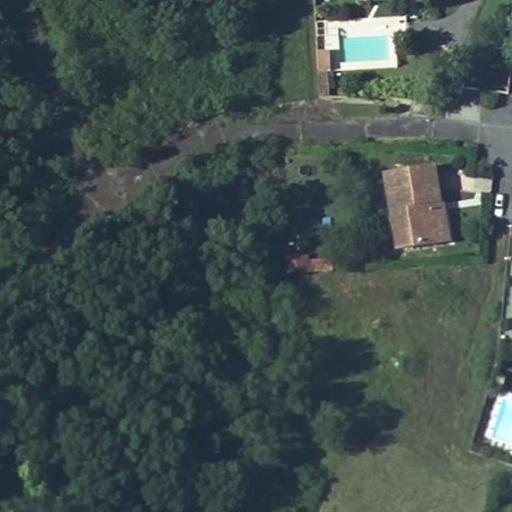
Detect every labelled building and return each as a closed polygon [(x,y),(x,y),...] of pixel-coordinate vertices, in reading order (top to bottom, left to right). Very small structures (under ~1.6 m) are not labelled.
[(394,0),(395,3),(412,1),(412,0),(426,0),(438,9),(445,0),(394,0)] [(337,70),(330,60),(321,59),(323,83),(335,81),(337,70)] [(453,188),(447,154),(397,162),(411,240),(450,232),(442,191),(453,188)] [(461,229),(453,188),(442,191),(450,232),(461,229)] [(288,241),(289,262),(306,261),(305,246),(304,239),(288,241)] [(330,244),(305,246),(306,261),(333,259),(330,244)]
